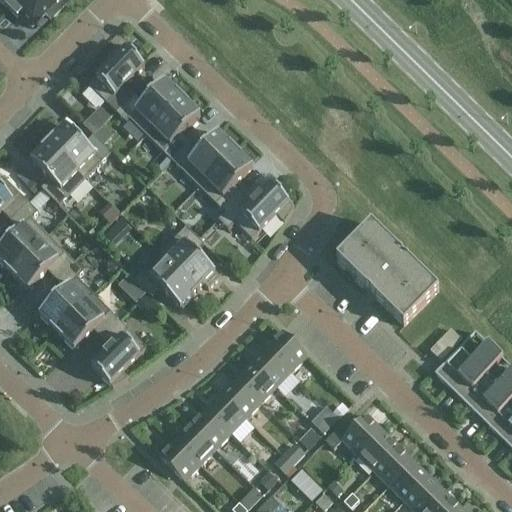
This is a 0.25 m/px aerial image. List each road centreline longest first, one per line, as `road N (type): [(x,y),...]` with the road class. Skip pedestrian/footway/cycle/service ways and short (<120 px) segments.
road 1 (residential): [(283,278),(318,217),(323,198),(315,180),(121,0)]
road 2 (residential): [(511,499),(283,278)]
road 3 (residential): [(76,441),(185,371),(283,278)]
road 4 (secondary): [(511,161),(348,0)]
